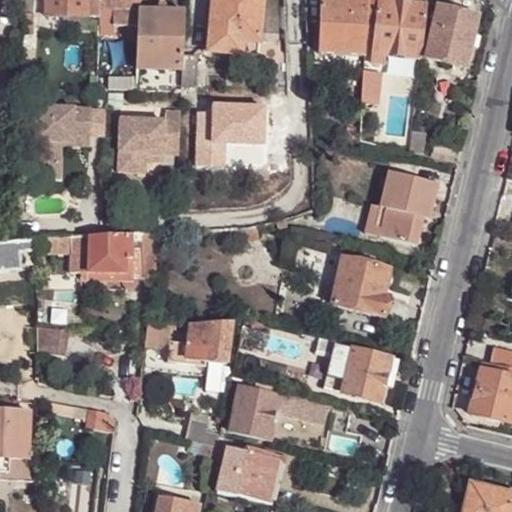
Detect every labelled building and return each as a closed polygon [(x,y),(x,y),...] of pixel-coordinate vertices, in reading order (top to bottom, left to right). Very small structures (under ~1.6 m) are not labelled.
[(46,0),(45,18),(98,22),(98,12),(98,0),(46,0)] [(112,28),(138,29),(139,13),(139,0),(98,0),(98,12),(109,12),(112,13),(112,28)] [(212,0),(208,54),(259,59),(263,0),(212,0)] [(321,0),(319,56),(364,57),(367,19),(368,2),(349,2),(324,0),(321,0)] [(367,0),(368,2),(367,19),(376,20),(379,3),(385,3),(385,0),(367,0)] [(385,56),(420,60),(426,8),(385,3),(379,3),(376,20),(372,54),(373,54),(373,64),(384,65),(385,56)] [(426,61),(465,70),(470,51),(473,37),(477,19),(438,10),(426,61)] [(98,22),(98,29),(109,30),(109,12),(98,12),(98,22)] [(182,61),(184,13),(139,13),(138,29),(137,71),(182,72),(182,61)] [(24,16),(21,67),(30,67),(31,36),(32,36),(33,17),(24,16)] [(483,39),(473,37),(470,51),(479,54),(483,39)] [(198,62),(182,61),(182,72),(181,89),(197,90),(198,62)] [(21,92),(30,92),(30,67),(21,67),(21,92)] [(347,105),(360,106),(363,73),(349,72),(347,105)] [(363,73),(360,106),(377,107),(381,75),(363,73)] [(73,139),(90,140),(91,111),(38,110),(36,168),(62,169),(63,146),(72,146),(73,146),(73,139)] [(179,158),(180,114),(166,113),(165,124),(119,122),(118,176),(139,176),(139,156),(164,157),(179,158)] [(412,134),(409,154),(424,158),(426,135),(412,134)] [(90,149),(90,140),(73,139),(73,146),(72,146),(72,148),(90,149)] [(358,145),(357,151),(356,153),(371,158),(373,149),(358,145)] [(164,166),(164,157),(139,156),(139,176),(147,177),(147,165),(164,166)] [(62,182),(62,169),(36,168),(35,181),(62,182)] [(439,187),(388,174),(380,209),(373,207),(366,236),(417,249),(424,222),(430,223),(439,187)] [(241,232),(240,232),(239,241),(240,245),(258,241),(257,229),(249,232),(241,232)] [(142,237),(144,281),(155,281),(153,236),(142,237)] [(89,239),(80,240),(80,256),(80,285),(133,285),(133,283),(134,237),(126,238),(126,277),(88,275),(89,239)] [(133,283),(144,284),(144,281),(142,237),(134,237),(133,283)] [(101,238),(89,239),(88,275),(126,277),(126,238),(101,238)] [(69,240),(53,241),(54,257),(69,256),(69,240)] [(80,240),(69,240),(69,256),(80,256),(80,240)] [(34,242),(15,244),(0,246),(0,258),(34,254),(34,242)] [(333,309),(385,321),(390,300),(383,298),(389,272),(344,260),(333,309)] [(35,273),(34,265),(23,265),(22,274),(35,273)] [(57,305),(36,302),(36,329),(68,332),(89,333),(81,307),(75,307),(57,305)] [(218,323),(200,324),(200,329),(190,329),(188,346),(186,363),(206,365),(226,366),(230,327),(218,328),(218,323)] [(271,328),(253,324),(251,333),(268,337),(271,328)] [(146,326),(145,339),(154,340),(169,341),(170,331),(169,325),(146,326)] [(68,332),(36,329),(36,355),(64,359),(68,332)] [(145,339),(143,352),(153,352),(154,340),(145,339)] [(154,340),(153,352),(168,354),(167,366),(205,370),(206,365),(186,363),(188,346),(168,344),(169,341),(154,340)] [(381,406),(385,390),(392,392),(398,364),(391,362),(334,349),(324,392),(381,406)] [(489,367),(511,372),(511,355),(493,351),(489,367)] [(511,372),(489,367),(483,365),(480,373),(511,381),(511,372)] [(511,381),(480,373),(469,416),(508,425),(509,421),(511,409),(511,381)] [(329,404),(233,382),(232,386),(242,389),(242,391),(240,390),(230,434),(270,443),(275,417),(323,428),(329,404)] [(87,422),(88,412),(74,409),(72,419),(87,422)] [(102,433),(104,415),(88,412),(87,422),(86,430),(102,433)] [(0,461),(29,461),(30,415),(0,413),(0,461)] [(190,421),(186,441),(191,442),(208,446),(217,448),(219,439),(206,435),(208,426),(190,421)] [(217,448),(208,446),(205,460),(214,462),(217,448)] [(228,451),(218,494),(264,505),(273,462),(228,451)] [(474,511),(479,511),(511,511),(511,493),(503,491),(501,491),(500,496),(492,493),(478,490),(475,502),(473,511),(474,511)] [(197,511),(198,507),(159,500),(156,511),(197,511)] [(467,507),(466,509),(473,511),(475,502),(468,500),(467,507)]
